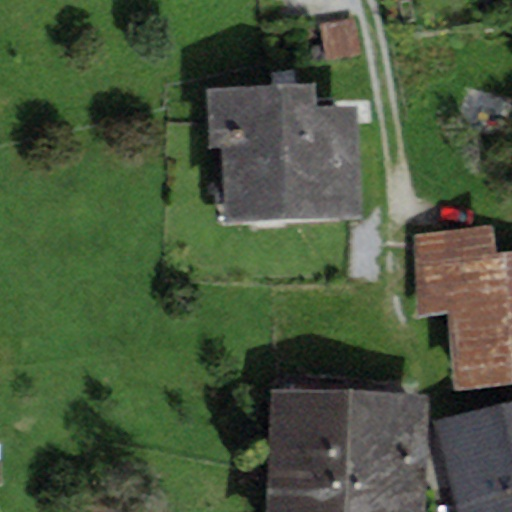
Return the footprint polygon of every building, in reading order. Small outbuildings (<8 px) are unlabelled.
[(351,30),(318,34),(323,68),(356,64),(351,30)] [(307,93),(211,96),(213,143),(228,142),(230,213),(351,210),(348,113),(308,114),(307,93)] [(487,236),(418,240),(423,308),(455,305),(461,381),(511,377),(511,259),(489,261),(487,236)] [(411,511),(416,403),(279,398),(275,511),(411,511)] [(511,511),(511,412),(442,426),(463,511),(511,511)]
